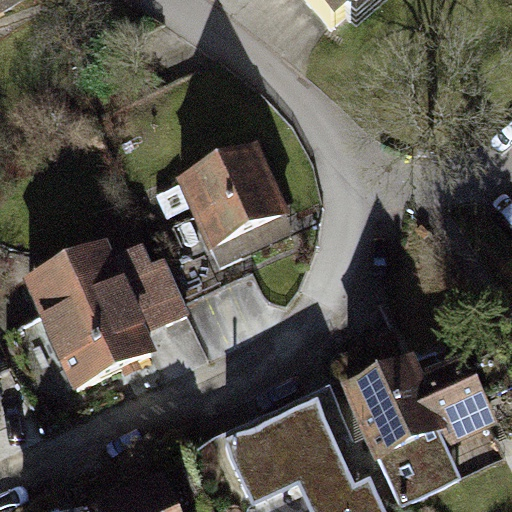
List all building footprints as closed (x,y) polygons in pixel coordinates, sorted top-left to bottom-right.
[(0,0),(0,14),(27,0),(0,0)] [(431,0),(331,0),(374,49),(431,0)] [(290,219),(261,152),(188,184),(217,250),(290,219)] [(511,244),(503,253),(511,263),(511,244)] [(119,283),(106,253),(32,287),(80,393),(152,360),(143,339),(188,318),(162,263),(119,283)] [(464,356),(364,404),(406,483),(508,428),(464,356)] [(393,511),(331,393),(213,454),(242,511),(393,511)] [(204,511),(187,479),(123,511),(204,511)]
